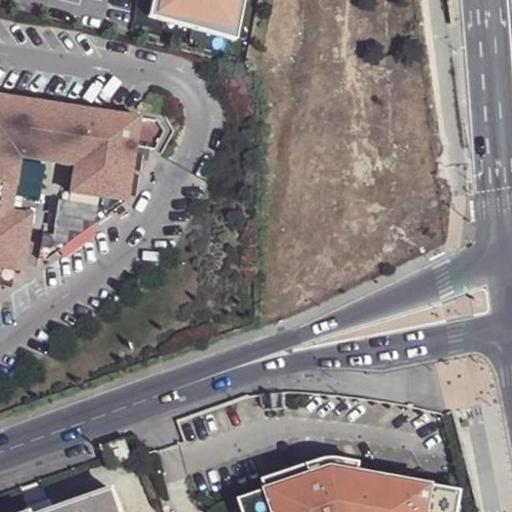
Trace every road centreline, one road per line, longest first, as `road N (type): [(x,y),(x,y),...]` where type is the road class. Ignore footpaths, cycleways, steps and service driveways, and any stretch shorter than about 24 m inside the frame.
road 1 (secondary): [(503,250),(244,364)]
road 2 (secondary): [(244,364),(347,357),(511,321)]
road 3 (secondary): [(244,364),(0,452)]
road 4 (motorway): [(484,0),(503,250)]
